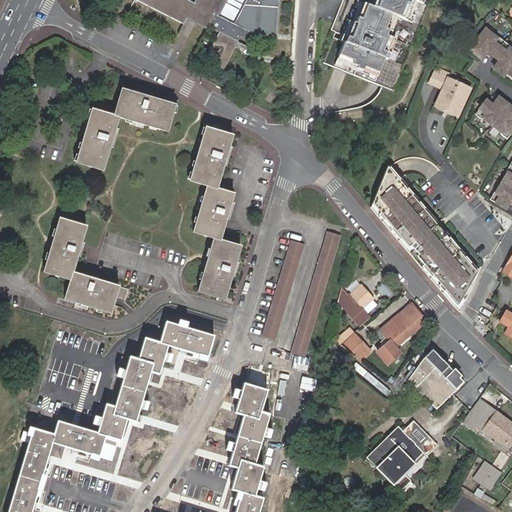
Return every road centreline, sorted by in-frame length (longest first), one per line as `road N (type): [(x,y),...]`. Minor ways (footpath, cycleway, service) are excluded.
road 1 (residential): [(297,148),(222,372),(139,511)]
road 2 (residential): [(511,379),(432,304),(297,148)]
road 3 (residential): [(297,148),(31,6)]
road 4 (residential): [(297,148),(309,0)]
